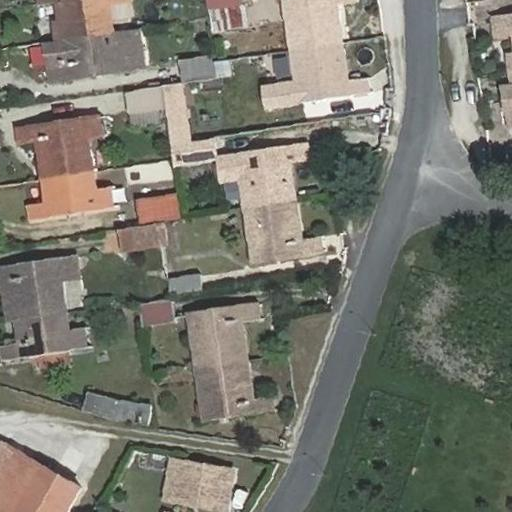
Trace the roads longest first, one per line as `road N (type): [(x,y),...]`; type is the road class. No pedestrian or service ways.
road 1 (residential): [(276,511),(416,183)]
road 2 (residential): [(416,183),(424,94),(420,0)]
